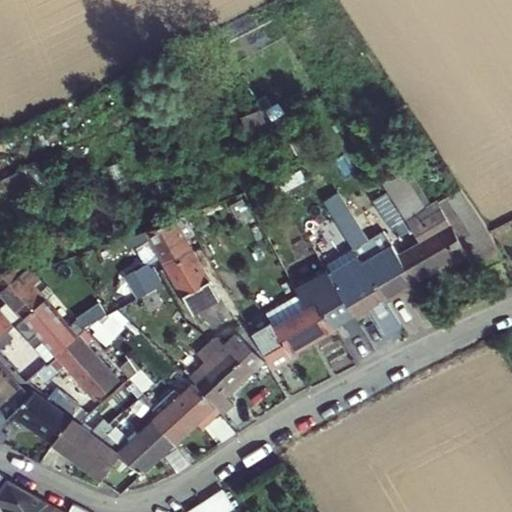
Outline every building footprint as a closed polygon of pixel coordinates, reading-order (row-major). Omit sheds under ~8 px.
[(0,212),(37,195),(27,174),(0,186),(0,212)] [(473,277),(499,263),(485,239),(466,209),(446,220),(450,227),(457,223),(467,241),(453,248),(444,233),(447,232),(437,216),(420,225),(416,218),(421,215),(398,177),(380,188),(415,248),(413,250),(394,260),(410,289),(462,259),(473,277)] [(333,226),(350,215),(343,204),(326,215),(333,226)] [(149,242),(165,271),(192,255),(184,242),(192,238),(183,221),(174,224),(131,241),(134,248),(149,242)] [(405,237),(399,227),(390,231),(392,236),(387,239),(390,244),(405,237)] [(362,240),(348,248),(357,263),(383,305),(410,289),(394,260),(380,236),(365,245),(362,240)] [(192,255),(165,271),(193,318),(196,317),(199,321),(203,319),(211,332),(229,322),(192,255)] [(121,267),(140,301),(153,294),(133,260),(121,267)] [(383,338),(400,329),(386,311),(383,305),(357,263),(328,280),(352,323),(368,313),(383,338)] [(17,272),(0,278),(0,296),(22,321),(43,302),(30,287),(34,284),(28,277),(23,279),(17,272)] [(357,331),(352,323),(328,280),(324,273),(290,292),(293,298),(303,314),(315,308),(331,334),(341,329),(349,342),(360,336),(357,331)] [(153,294),(140,301),(148,314),(160,307),(153,294)] [(303,314),(293,298),(262,316),(268,327),(250,337),(271,374),(296,359),(294,356),(331,334),(315,308),(303,314)] [(43,302),(22,321),(55,359),(77,340),(43,302)] [(0,340),(13,329),(0,314),(0,340)] [(222,348),(201,366),(183,382),(191,390),(211,411),(216,416),(222,422),(234,411),(224,400),(261,365),(235,337),(224,346),(222,348)] [(77,340),(55,359),(94,402),(115,384),(77,340)] [(194,357),(201,366),(222,348),(216,342),(211,342),(194,357)] [(0,408),(21,390),(0,367),(0,408)] [(32,395),(28,398),(21,390),(0,408),(0,436),(2,434),(0,432),(0,426),(12,415),(51,444),(68,423),(32,395)] [(216,416),(211,411),(191,390),(159,419),(151,426),(171,448),(195,427),(198,431),(202,428),(207,424),(216,416)] [(91,427),(99,435),(106,428),(119,416),(111,407),(91,427)] [(207,424),(202,428),(222,448),(237,438),(222,422),(216,416),(207,424)] [(115,459),(92,442),(73,427),(68,423),(51,444),(99,480),(112,490),(128,469),(115,459)] [(138,478),(171,448),(151,426),(115,459),(128,469),(112,490),(113,491),(128,496),(138,478)] [(111,434),(106,428),(99,435),(103,440),(111,434)] [(199,504),(205,511),(233,511),(239,508),(223,487),(199,504)]
